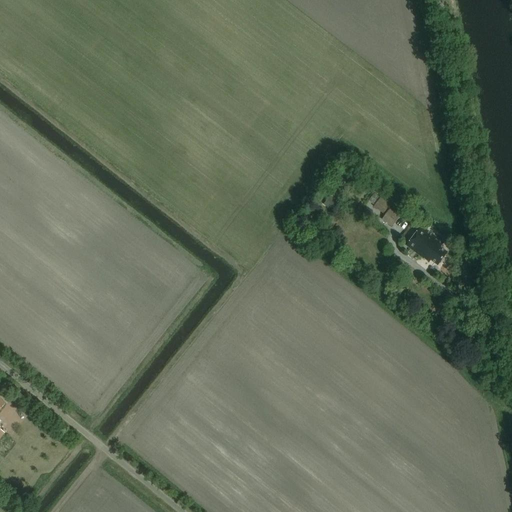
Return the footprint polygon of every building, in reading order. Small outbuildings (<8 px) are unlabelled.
[(333,212),(339,203),(330,196),(324,205),(333,212)] [(391,204),(381,197),(374,206),(384,214),(391,204)] [(390,209),(382,220),(392,227),(400,216),(390,209)] [(437,266),(447,253),(440,248),(443,244),(421,227),(407,246),(429,263),(431,261),(437,266)] [(458,319),(461,315),(453,310),(450,314),(458,319)]
